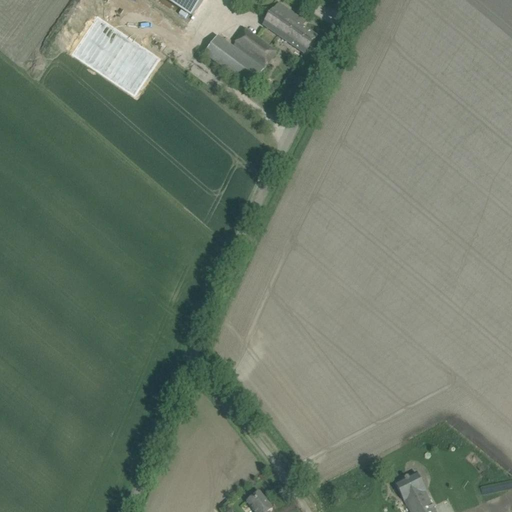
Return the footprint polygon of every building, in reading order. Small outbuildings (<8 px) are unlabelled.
[(163,0),(191,19),(203,0),(163,0)] [(263,27),(305,56),(317,38),(302,28),(306,23),(278,4),(263,27)] [(97,7),(70,47),(187,124),(214,84),(97,7)] [(233,47),(264,70),(276,54),(245,31),(233,47)] [(249,90),(262,72),(218,39),(205,57),(249,90)] [(255,88),(263,94),(271,82),(264,77),(255,88)] [(488,470),(484,460),(501,453),(483,412),(445,428),(452,443),(439,449),(452,477),(447,479),(461,511),(488,511),(501,507),(485,472),(488,470)] [(395,485),(404,502),(405,502),(409,511),(433,511),(423,494),(425,493),(415,475),(395,485)] [(254,511),(269,511),(273,510),(260,493),(247,503),(254,511)]
